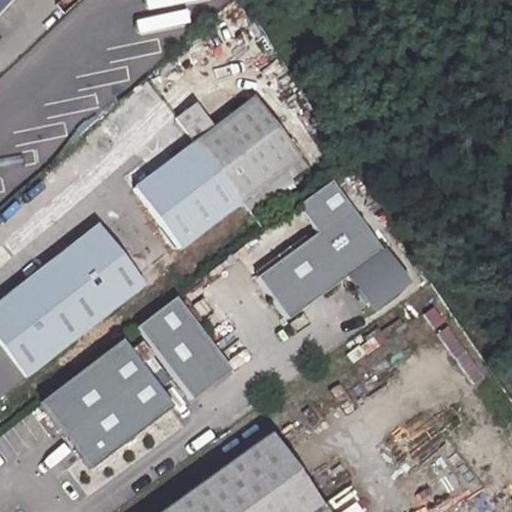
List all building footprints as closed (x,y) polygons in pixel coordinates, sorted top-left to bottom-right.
[(0,0),(0,14),(13,0),(0,0)] [(194,142),(134,187),(179,246),(278,171),(286,180),(304,166),(253,98),(213,128),(195,104),(177,118),(194,142)] [(313,233),(253,278),(284,319),(344,275),(366,304),(400,279),(328,181),(293,206),(313,233)] [(0,391),(19,375),(138,282),(93,224),(0,294),(0,391)] [(189,401),(228,371),(172,298),(133,328),(189,401)] [(37,403),(88,470),(169,408),(118,340),(37,403)] [(323,511),(264,431),(152,511),(323,511)]
